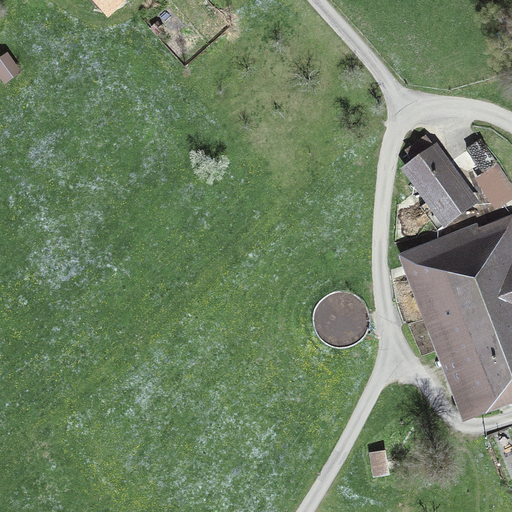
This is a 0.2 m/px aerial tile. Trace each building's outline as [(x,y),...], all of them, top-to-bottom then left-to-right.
[(8,49),(0,53),(0,71),(6,80),(21,69),(8,49)] [(425,139),(407,152),(413,161),(404,167),(429,202),(416,212),(432,235),(473,206),(425,139)] [(481,175),(496,166),(482,142),(467,151),(481,175)] [(511,218),(490,227),(476,226),(401,256),(441,352),(454,346),(476,402),(511,387),(511,218)] [(387,447),(371,450),(374,473),(390,471),(387,447)]
